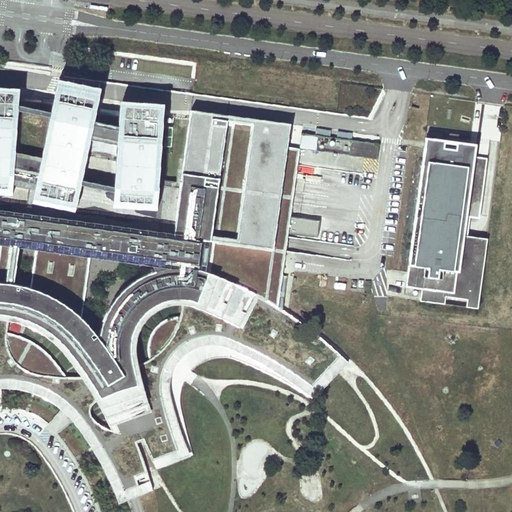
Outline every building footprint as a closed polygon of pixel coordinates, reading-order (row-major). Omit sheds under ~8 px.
[(173,415),(168,396),(168,389),(168,381),(169,374),(172,367),(175,362),(180,356),(186,351),(193,347),(200,344),(208,343),(217,344),(224,345),(238,351),(261,362),(279,373),(298,386),(309,394),(343,358),(330,346),(319,337),(308,328),(294,318),(281,309),(282,297),(279,297),(299,149),(286,147),(289,130),(252,125),(236,239),(211,236),(226,122),(189,117),(173,234),(144,230),(160,112),(0,90),(0,381),(1,381),(13,382),(20,383),(27,384),(38,387),(50,393),(61,400),(71,409),(81,420),(91,434),(101,450),(113,471),(122,491),(149,480),(145,467),(141,454),(137,443),(142,441),(147,452),(151,461),(184,448),(179,433),(173,415)] [(252,125),(289,130),(290,124),(190,111),(189,117),(226,122),(252,125)] [(299,148),(376,159),(378,144),(301,134),(299,148)] [(424,137),(404,286),(420,288),(418,300),(443,303),(444,296),(466,299),(465,307),(477,308),(486,239),(466,237),(468,216),(478,218),(485,158),(472,157),(474,144),(424,137)] [(184,448),(151,461),(156,470),(157,469),(190,456),(186,447),(181,432),(175,415),(170,395),(169,389),(170,382),(171,374),(174,367),(177,362),(181,357),(187,352),(194,349),(201,346),(208,345),(217,345),(224,347),(237,353),(260,364),(278,375),(297,388),(313,399),(337,373),(347,362),(343,358),(309,394),(298,386),(279,373),(261,362),(238,351),(224,345),(217,344),(208,343),(200,344),(193,347),(186,351),(180,356),(175,362),(172,367),(169,374),(168,381),(168,389),(168,396),(173,415),(179,433),(184,448)] [(0,388),(1,389),(13,389),(26,391),(36,395),(47,400),(57,406),(66,414),(74,424),(85,438),(95,453),(106,474),(113,489),(118,504),(134,497),(138,496),(152,490),(149,480),(122,491),(113,471),(101,450),(91,434),(81,420),(71,409),(61,400),(50,393),(38,387),(27,384),(20,383),(13,382),(1,381),(0,381),(0,388)]
